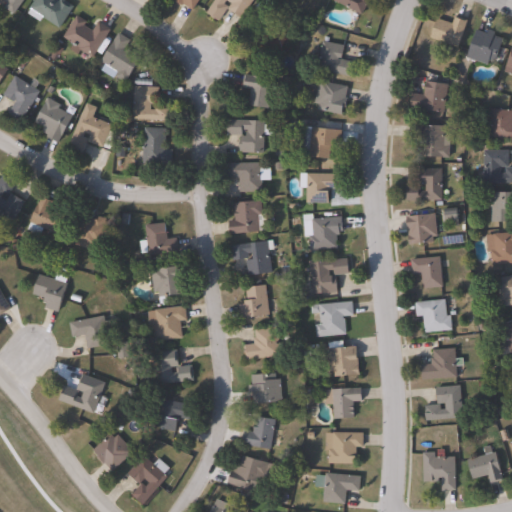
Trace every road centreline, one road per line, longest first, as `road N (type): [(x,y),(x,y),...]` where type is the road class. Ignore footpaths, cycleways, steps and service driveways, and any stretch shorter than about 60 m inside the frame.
road 1 (residential): [(124,0),(184,39),(199,66),(198,192),(221,407),(216,440),(172,511)]
road 2 (tertiary): [(414,0),(394,53),(380,165),(396,351),(393,511)]
road 3 (residential): [(198,192),(120,194),(55,170),(0,136)]
road 4 (residential): [(0,370),(113,511)]
